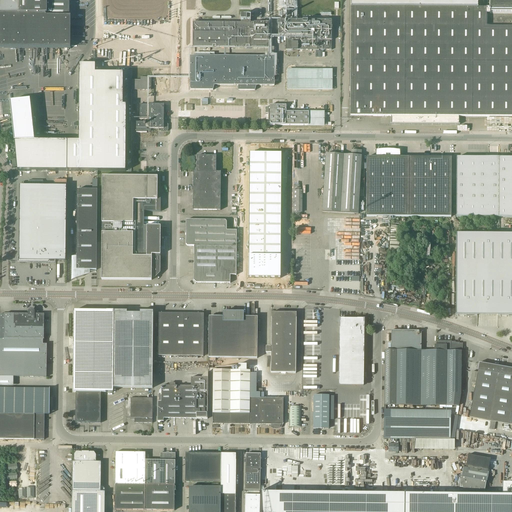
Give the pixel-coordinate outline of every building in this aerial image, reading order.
[(0,47),(70,48),(71,16),(69,16),(69,0),(0,0),(0,14),(0,47)] [(101,0),(101,16),(161,15),(161,17),(167,17),(167,12),(166,12),(166,0),(101,0)] [(293,8),(293,0),(278,0),(278,7),(283,7),(283,13),(286,16),(288,14),(289,7),(293,8)] [(511,0),(489,0),(489,8),(486,8),(478,8),(477,0),(350,0),(351,7),(350,116),(391,116),(391,124),(459,125),(459,124),(458,124),(458,117),(511,116),(511,0)] [(193,31),(193,47),(269,47),(269,41),(269,23),(254,23),(250,23),(250,21),(251,21),(251,15),(241,15),(241,20),(241,23),(193,22),(193,31)] [(332,21),(279,20),(279,35),(286,35),(286,50),(331,50),(332,21)] [(95,36),(95,53),(119,53),(120,36),(95,36)] [(190,56),(190,90),(213,90),(214,85),(238,85),(238,90),(255,90),(256,85),(274,86),(274,56),(190,56)] [(95,65),(79,64),(78,141),(14,140),(17,171),(126,171),(126,105),(123,105),(123,73),(95,73),(95,65)] [(38,81),(66,82),(66,68),(38,68),(38,81)] [(287,69),(287,90),(323,90),(332,90),(332,69),(287,69)] [(138,77),(138,80),(129,80),(130,91),(144,90),(144,77),(138,77)] [(72,99),(39,100),(39,107),(44,107),(44,110),(52,110),(72,110),(72,99)] [(136,122),(136,129),(136,132),(147,133),(147,129),(161,129),(161,130),(162,132),(166,132),(168,130),(168,124),(166,123),(164,123),(164,104),(163,104),(163,103),(162,102),(159,102),(159,103),(159,104),(140,104),(139,122),(136,122)] [(286,105),(270,105),(270,125),(324,126),(324,112),(286,112),(286,105)] [(367,157),(366,217),(451,217),(451,158),(400,157),(400,150),(393,150),(388,149),(383,150),(376,150),(376,157),(367,157)] [(326,154),(322,212),(358,214),(362,156),(361,156),(361,151),(351,150),(351,155),(326,154)] [(249,153),(248,278),(280,278),(281,153),(249,153)] [(197,172),(216,172),(216,167),(217,167),(217,164),(216,164),(216,156),(211,156),(211,155),(206,155),(206,156),(197,156),(197,172)] [(456,158),(456,217),(511,217),(511,157),(498,158),(456,158)] [(216,172),(197,172),(194,172),(193,210),(220,210),(221,172),(216,172)] [(161,177),(102,176),(101,280),(152,280),(152,277),(153,277),(155,278),(160,273),(161,226),(143,226),(143,211),(161,212),(161,183),(161,177)] [(19,185),(19,258),(18,258),(18,263),(55,263),(55,261),(66,261),(66,186),(19,185)] [(72,257),(72,280),(83,276),(83,275),(84,275),(85,270),(97,270),(97,190),(77,190),(77,257),(73,257),(72,257)] [(291,192),(290,218),(304,219),(304,215),(299,215),(300,192),(291,192)] [(194,246),(236,247),(236,231),(227,230),(227,222),(225,220),(186,220),(186,244),(187,246),(194,246)] [(327,225),(327,275),(348,276),(348,226),(327,225)] [(511,234),(456,234),(455,315),(511,315),(511,234)] [(236,275),(236,247),(194,246),(194,280),(193,281),(196,283),(197,283),(230,283),(230,275),(236,275)] [(74,344),(73,392),(76,392),(76,393),(101,393),(101,392),(113,393),(113,388),(152,388),(153,311),(140,311),(140,313),(140,314),(139,328),(127,328),(127,314),(127,313),(127,311),(114,311),(74,311),(74,339),(90,339),(90,344),(74,344)] [(4,314),(0,314),(0,376),(46,377),(47,344),(43,344),(43,339),(44,339),(44,314),(37,314),(37,312),(38,312),(27,312),(29,312),(29,314),(4,314)] [(209,317),(208,358),(257,358),(257,317),(243,317),(243,312),(223,312),(223,317),(209,317)] [(159,313),(158,356),(203,356),(204,314),(159,313)] [(271,313),(271,347),(266,347),(265,353),(271,353),(271,373),(295,373),(296,313),(271,313)] [(339,352),(339,379),(340,379),(340,382),(347,382),(347,379),(363,379),(364,319),(339,318),(339,323),(339,352)] [(421,330),(391,330),(391,350),(385,350),(384,405),(456,406),(461,396),(461,352),(463,352),(462,352),(462,344),(459,344),(459,343),(455,343),(455,342),(451,342),(451,341),(436,341),(436,345),(434,345),(434,347),(436,347),(436,351),(421,350),(421,330)] [(511,368),(479,363),(469,417),(509,424),(511,406),(511,368)] [(255,424),(255,398),(249,398),(250,370),(213,370),(213,413),(213,414),(213,424),(255,424)] [(158,421),(163,421),(163,418),(207,419),(208,378),(191,378),(191,386),(175,386),(175,384),(169,384),(169,386),(161,386),(161,402),(158,402),(158,421)] [(0,412),(50,413),(50,387),(0,386),(0,412)] [(101,393),(76,393),(75,423),(81,423),(81,424),(88,424),(88,423),(100,423),(101,393)] [(329,395),(313,395),(313,428),(329,429),(329,395)] [(131,398),(130,418),(134,418),(134,423),(152,423),(152,418),(153,398),(131,398)] [(255,398),(255,424),(271,425),(271,426),(270,426),(272,426),(274,427),(275,427),(276,427),(277,428),(278,428),(279,427),(280,427),(281,425),(283,425),(283,398),(255,398)] [(301,407),(290,407),(290,427),(301,427),(301,407)] [(451,409),(384,409),(384,438),(414,439),(414,448),(455,449),(455,418),(451,418),(451,409)] [(44,414),(0,413),(0,439),(34,439),(44,439),(44,414)] [(332,425),(341,425),(341,413),(335,413),(335,422),(332,421),(332,425)] [(398,452),(398,444),(389,444),(388,452),(398,452)] [(76,452),(74,455),(74,462),(72,462),(71,511),(104,511),(105,492),(101,492),(101,462),(96,462),(96,455),(94,452),(89,452),(87,452),(83,452),(81,452),(76,452)] [(115,485),(115,510),(145,510),(174,511),(174,486),(146,485),(146,460),(145,460),(145,453),(115,452),(115,485)] [(146,460),(146,485),(174,486),(175,486),(175,453),(160,453),(160,460),(146,460)] [(220,487),(221,487),(222,454),(221,454),(186,453),(185,482),(220,483),(220,487)] [(221,490),(236,490),(236,454),(222,454),(221,487),(221,490)] [(260,490),(261,454),(246,454),(245,490),(260,490)] [(462,470),(459,487),(484,491),(486,480),(487,480),(489,472),(488,472),(490,459),(468,455),(466,468),(463,467),(461,467),(461,470),(462,470)] [(262,492),(261,511),(511,511),(511,484),(504,485),(504,495),(324,493),(262,492)] [(221,487),(220,487),(189,487),(188,511),(221,511),(221,490),(221,487)] [(221,490),(221,511),(235,511),(235,499),(236,495),(236,490),(221,490)] [(259,511),(260,495),(245,495),(244,511),(259,511)]
